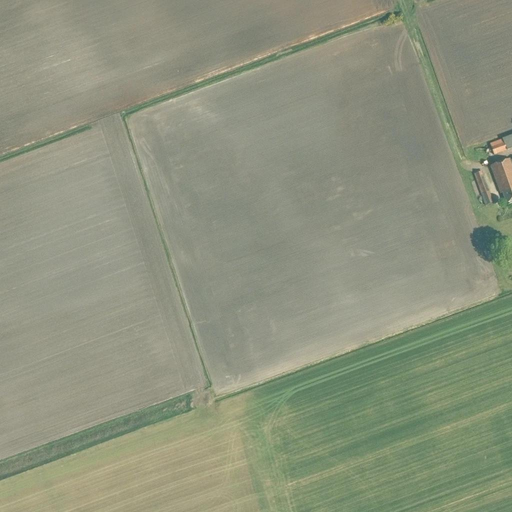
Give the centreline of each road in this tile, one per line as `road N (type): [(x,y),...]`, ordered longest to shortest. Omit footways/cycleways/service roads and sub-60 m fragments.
road 1 (track): [(0,472),(199,398)]
road 2 (track): [(402,0),(463,168),(476,171)]
